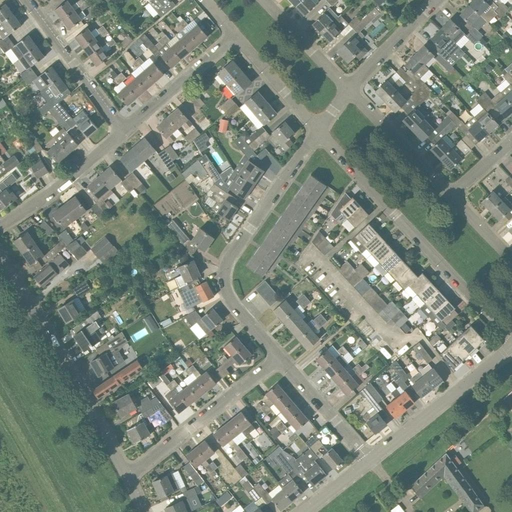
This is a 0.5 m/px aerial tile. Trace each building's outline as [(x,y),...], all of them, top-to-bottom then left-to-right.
[(55,9),(62,19),(79,6),(76,2),(72,6),(68,0),(55,9)] [(151,0),(150,2),(149,3),(161,17),(175,5),(172,1),(172,0),(151,0)] [(312,0),(301,0),(295,6),(304,16),(316,5),(312,0)] [(480,15),(489,6),(493,2),(491,0),(475,0),(470,5),(480,15)] [(87,1),(79,6),(82,10),(90,5),(87,1)] [(0,24),(13,14),(5,3),(0,7),(0,24)] [(357,33),(353,37),(337,51),(348,62),(357,54),(361,58),(367,52),(358,42),(365,36),(361,31),(375,18),(375,17),(379,13),(378,13),(382,9),(379,7),(378,5),(362,20),(353,28),(357,33)] [(470,31),(479,40),(483,36),(478,31),(487,22),(480,15),(470,5),(461,15),(470,25),(474,28),(470,31)] [(79,6),(62,19),(69,29),(82,20),(79,15),(83,12),(82,10),(79,6)] [(312,24),(321,34),(338,17),(330,8),(312,24)] [(0,46),(1,48),(11,40),(7,36),(21,25),(13,14),(0,24),(0,35),(3,39),(0,40),(0,46)] [(330,42),(342,31),(338,26),(345,20),(341,16),(341,15),(341,14),(338,17),(321,34),(330,42)] [(357,15),(348,24),(353,28),(362,20),(357,15)] [(185,28),(188,25),(183,19),(180,22),(185,28)] [(441,29),(451,39),(456,43),(464,34),(460,30),(450,19),(441,29)] [(190,52),(198,44),(188,32),(185,28),(180,22),(176,25),(181,31),(175,35),(179,40),(190,52)] [(208,36),(198,24),(188,32),(198,44),(208,36)] [(106,30),(106,29),(103,26),(97,30),(100,34),(106,30)] [(75,37),(83,47),(100,34),(97,30),(96,29),(91,32),(88,27),(75,37)] [(451,39),(441,29),(431,38),(435,42),(431,45),(439,54),(447,61),(460,48),(456,43),(451,39)] [(465,36),(474,45),(479,40),(470,31),(465,36)] [(171,67),(180,60),(170,47),(167,44),(162,37),(158,41),(163,46),(158,50),(144,33),(139,38),(156,58),(161,54),(162,55),(161,55),(171,67)] [(90,56),(107,43),(103,37),(100,34),(83,47),(90,56)] [(162,37),(167,44),(171,41),(166,34),(162,37)] [(11,49),(18,59),(37,46),(29,35),(16,44),(15,46),(11,40),(1,48),(4,53),(5,53),(11,49)] [(120,44),(125,48),(133,40),(128,36),(120,44)] [(113,39),(107,43),(111,48),(117,43),(113,39)] [(179,40),(175,43),(170,47),(180,60),(190,52),(179,40)] [(107,43),(90,56),(97,66),(110,56),(106,51),(111,48),(107,43)] [(414,55),(425,65),(434,56),(424,45),(414,55)] [(24,79),(34,72),(31,67),(32,66),(45,57),(37,46),(18,59),(26,70),(20,74),(24,79)] [(450,73),(454,69),(448,62),(447,61),(439,54),(435,58),(450,73)] [(410,77),(423,91),(428,96),(433,92),(419,79),(424,75),(429,79),(433,74),(429,70),(429,69),(425,65),(414,55),(405,65),(409,69),(406,73),(410,77)] [(136,60),(141,65),(144,62),(139,57),(136,60)] [(137,69),(141,65),(136,60),(132,63),(137,69)] [(218,73),(227,84),(242,72),(233,61),(218,73)] [(144,70),(154,82),(164,74),(154,62),(149,66),(144,70)] [(47,86),(60,78),(52,66),(38,77),(34,72),(24,79),(28,84),(33,81),(41,91),(47,86)] [(396,72),(401,77),(406,82),(410,77),(406,73),(400,68),(396,72)] [(500,92),(511,105),(511,68),(503,77),(509,84),(500,92)] [(154,82),(144,70),(135,78),(145,90),(154,82)] [(110,74),(119,85),(123,81),(118,76),(118,75),(114,71),(110,74)] [(118,76),(123,81),(126,78),(122,72),(118,76)] [(242,72),(227,84),(236,95),(251,82),(242,72)] [(397,91),(406,82),(401,77),(392,85),(387,80),(376,92),(386,102),(397,91)] [(409,98),(413,102),(414,101),(423,91),(410,77),(406,82),(415,91),(409,98)] [(60,78),(47,86),(55,97),(68,88),(60,78)] [(145,90),(135,78),(127,86),(136,98),(145,90)] [(128,105),(136,98),(127,86),(117,94),(128,105)] [(245,103),(254,114),(268,103),(258,91),(245,103)] [(395,112),(400,106),(406,100),(397,91),(386,102),(395,112)] [(423,91),(414,101),(419,106),(420,105),(428,96),(423,91)] [(506,117),(511,111),(511,105),(500,92),(492,100),(485,92),(480,96),(498,117),(502,113),(506,117)] [(199,109),(204,104),(196,93),(190,98),(199,109)] [(498,117),(480,96),(479,94),(474,98),(483,109),(475,117),(489,133),(498,125),(494,120),(498,117)] [(219,107),(224,113),(236,104),(230,97),(219,107)] [(403,120),(413,131),(425,119),(429,115),(420,105),(419,106),(414,101),(413,102),(404,111),(408,115),(403,120)] [(254,114),(249,118),(258,129),(261,126),(262,126),(263,125),(277,113),(268,103),(254,114)] [(228,117),(228,118),(239,108),(236,104),(224,113),(223,114),(226,119),(228,117)] [(58,142),(68,154),(78,145),(67,131),(71,128),(58,112),(54,106),(48,110),(63,128),(53,136),(58,142)] [(63,108),(58,112),(71,128),(76,124),(63,108)] [(168,117),(178,129),(183,125),(187,130),(192,125),(178,108),(168,117)] [(467,111),(461,116),(465,121),(471,116),(467,111)] [(452,112),(448,116),(452,120),(456,125),(465,135),(475,145),(479,141),(489,133),(475,117),(465,125),(461,120),(460,121),(452,112)] [(425,119),(413,131),(422,140),(427,136),(431,141),(433,138),(442,130),(452,120),(448,116),(437,125),(435,123),(429,124),(425,119)] [(98,128),(88,117),(77,126),(88,137),(98,128)] [(178,129),(168,117),(157,127),(171,143),(177,138),(182,134),(178,129)] [(452,120),(442,130),(446,135),(456,125),(452,120)] [(285,122),(272,133),(281,144),(281,145),(285,150),(292,144),(288,139),(295,134),(285,122)] [(244,141),(248,146),(266,131),(262,126),(261,126),(258,129),(244,141)] [(185,137),(190,143),(200,134),(195,128),(185,137)] [(431,149),(441,159),(455,145),(446,135),(442,130),(433,138),(437,143),(431,149)] [(259,147),(259,145),(270,136),(266,131),(248,146),(253,151),(259,147)] [(461,140),(465,145),(470,150),(476,145),(475,145),(465,135),(461,140)] [(234,142),(245,155),(249,160),(239,174),(254,184),(263,170),(259,167),(262,162),(253,151),(248,146),(244,141),(240,136),(234,142)] [(132,148),(144,162),(156,151),(145,138),(132,148)] [(37,153),(43,149),(36,139),(32,141),(31,142),(37,153)] [(455,145),(441,159),(450,169),(461,158),(457,153),(465,145),(461,140),(455,145)] [(58,163),(68,154),(58,142),(48,151),(58,163)] [(172,161),(178,157),(170,145),(164,149),(172,161)] [(132,172),(144,162),(132,148),(121,158),(132,172)] [(269,152),(265,148),(257,155),(261,160),(269,152)] [(176,166),(172,161),(164,149),(158,154),(169,171),(176,166)] [(214,183),(222,178),(220,175),(205,154),(198,159),(208,174),(214,183)] [(9,172),(10,171),(19,165),(20,164),(14,155),(3,164),(9,172)] [(38,178),(48,171),(41,159),(40,161),(32,167),(38,178)] [(201,179),(208,174),(198,159),(182,173),(185,178),(191,173),(193,175),(196,171),(201,179)] [(99,177),(110,190),(122,180),(110,167),(99,177)] [(239,174),(234,170),(225,184),(226,186),(245,198),(254,184),(239,174)] [(136,189),(143,184),(133,173),(127,178),(135,187),(136,188),(136,189)] [(170,183),(176,178),(173,173),(166,178),(170,183)] [(306,182),(321,193),(326,185),(311,174),(306,182)] [(99,199),(110,190),(99,177),(88,186),(99,199)] [(129,192),(135,187),(127,178),(121,183),(129,192)] [(0,208),(3,207),(4,208),(19,196),(15,191),(6,180),(0,183),(0,208)] [(315,200),(321,193),(306,182),(300,190),(315,200)] [(217,188),(214,191),(210,198),(216,201),(211,207),(217,211),(229,220),(238,207),(224,198),(226,194),(217,188)] [(310,208),(315,200),(300,190),(295,197),(310,208)] [(482,202),(490,211),(502,200),(493,191),(482,202)] [(64,205),(76,219),(87,211),(76,196),(64,205)] [(305,216),(310,208),(295,197),(289,205),(305,216)] [(338,210),(346,218),(361,206),(352,197),(338,210)] [(511,217),(511,204),(505,197),(502,200),(490,211),(499,220),(504,216),(509,221),(511,217)] [(96,204),(104,213),(110,208),(106,203),(102,199),(96,204)] [(99,218),(104,213),(96,204),(90,209),(99,218)] [(64,228),(76,219),(64,205),(53,213),(64,228)] [(299,223),(305,216),(289,205),(284,212),(299,223)] [(361,206),(346,218),(355,228),(369,215),(361,206)] [(294,231),(299,223),(284,212),(279,220),(294,231)] [(289,238),(294,231),(279,220),(273,228),(289,238)] [(48,235),(53,230),(44,221),(39,226),(48,235)] [(360,248),(363,245),(377,232),(369,223),(350,240),(354,244),(355,243),(360,248)] [(183,244),(189,239),(179,226),(172,232),(183,244)] [(200,228),(191,241),(205,251),(214,238),(200,228)] [(283,246),(289,238),(273,228),(268,235),(283,246)] [(67,245),(73,240),(65,229),(59,235),(58,236),(62,240),(67,245)] [(22,253),(36,243),(27,231),(14,241),(22,253)] [(321,252),(330,243),(325,238),(319,231),(312,242),(321,252)] [(363,245),(371,254),(385,241),(377,232),(363,245)] [(278,254),(283,246),(268,235),(263,243),(278,254)] [(91,248),(99,258),(113,246),(105,236),(91,248)] [(57,254),(60,252),(67,245),(62,240),(53,248),(53,249),(57,254)] [(67,248),(71,254),(81,246),(77,240),(67,248)] [(371,254),(380,263),(393,250),(385,241),(371,254)] [(36,243),(22,253),(31,265),(44,256),(36,243)] [(273,261),(278,254),(263,243),(257,250),(273,261)] [(321,252),(324,256),(334,247),(332,245),(330,243),(321,252)] [(267,269),(273,261),(257,250),(252,258),(267,269)] [(380,263),(387,272),(401,259),(393,250),(380,263)] [(60,254),(34,276),(42,287),(58,273),(69,265),(60,254)] [(262,276),(267,269),(252,258),(247,266),(262,276)] [(387,272),(395,280),(409,267),(401,259),(387,272)] [(188,285),(199,280),(197,276),(200,275),(193,260),(178,268),(182,275),(175,278),(178,285),(179,285),(180,287),(187,284),(188,285)] [(346,279),(355,270),(347,261),(337,270),(346,279)] [(363,279),(369,272),(361,264),(355,270),(359,275),(363,279)] [(404,290),(409,286),(418,276),(409,267),(395,280),(404,290)] [(346,279),(350,283),(359,275),(355,270),(346,279)] [(409,286),(417,295),(431,282),(422,272),(418,276),(409,286)] [(350,283),(354,287),(363,279),(359,275),(350,283)] [(78,297),(95,287),(90,278),(73,290),(77,297),(78,297)] [(362,296),(371,288),(363,279),(354,287),(362,296)] [(199,280),(188,285),(183,287),(178,291),(182,299),(183,301),(189,298),(189,299),(193,307),(203,302),(214,296),(206,281),(201,284),(199,280)] [(265,281),(255,290),(259,294),(269,285),(265,281)] [(417,295),(426,304),(439,291),(431,282),(417,295)] [(259,294),(263,298),(273,290),(269,285),(259,294)] [(379,296),(371,288),(362,296),(370,305),(379,296)] [(263,298),(267,302),(276,294),(273,290),(263,298)] [(426,304),(433,312),(447,299),(439,291),(426,304)] [(147,304),(151,302),(146,294),(142,296),(147,304)] [(276,294),(267,302),(270,307),(280,298),(276,294)] [(296,301),(299,305),(307,298),(304,294),(296,301)] [(387,305),(379,296),(370,305),(378,314),(387,305)] [(86,310),(78,297),(77,297),(74,299),(58,309),(67,322),(82,313),(86,310)] [(299,305),(303,309),(311,302),(307,298),(299,305)] [(294,309),(299,305),(296,301),(291,305),(286,299),(273,310),(282,320),(294,309)] [(447,299),(433,312),(445,326),(458,314),(453,310),(455,308),(447,299)] [(378,314),(382,318),(396,305),(392,301),(387,305),(378,314)] [(387,322),(391,319),(400,310),(396,305),(382,318),(387,322)] [(213,309),(201,318),(195,311),(184,317),(179,319),(189,330),(197,323),(206,334),(206,333),(208,336),(213,332),(211,330),(222,320),(213,309)] [(290,330),(303,319),(294,309),(282,320),(290,330)] [(400,310),(391,319),(395,323),(404,315),(400,310)] [(98,311),(92,315),(79,324),(83,330),(76,335),(81,342),(79,343),(84,351),(101,339),(95,331),(101,327),(96,320),(101,317),(98,311)] [(313,320),(317,324),(324,318),(320,314),(313,320)] [(152,331),(159,328),(153,315),(147,317),(152,331)] [(409,319),(404,315),(395,323),(399,328),(401,327),(405,323),(409,319)] [(324,318),(317,324),(320,328),(327,321),(324,318)] [(299,339),(311,329),(303,319),(290,330),(299,339)] [(463,332),(477,347),(485,340),(471,325),(463,332)] [(307,349),(320,339),(311,329),(299,339),(307,349)] [(122,332),(98,348),(102,355),(90,362),(98,376),(114,367),(124,361),(118,351),(129,345),(122,332)] [(470,354),(477,347),(463,332),(456,339),(470,354)] [(224,346),(232,355),(244,346),(236,336),(224,346)] [(462,361),(470,354),(456,339),(448,346),(462,361)] [(427,364),(432,360),(419,342),(412,348),(417,354),(419,353),(427,364)] [(244,346),(232,355),(227,359),(222,364),(215,369),(223,378),(229,373),(227,371),(226,369),(236,360),(240,365),(252,355),(244,346)] [(324,368),(340,355),(337,351),(332,346),(328,349),(316,359),(324,368)] [(340,355),(346,350),(342,346),(337,351),(340,355)] [(454,368),(462,361),(448,346),(440,353),(454,368)] [(340,355),(343,358),(349,353),(346,350),(340,355)] [(332,377),(348,364),(343,358),(340,355),(324,368),(332,377)] [(432,388),(423,376),(419,371),(412,377),(409,373),(406,374),(396,360),(391,364),(397,374),(404,382),(409,378),(409,379),(413,384),(412,385),(421,397),(432,388)] [(98,398),(133,374),(142,368),(138,362),(137,361),(93,390),(98,398)] [(339,387),(361,368),(358,364),(353,368),(349,363),(348,364),(332,377),(339,387)] [(361,368),(339,387),(347,395),(365,381),(360,375),(369,367),(366,363),(361,368)] [(189,368),(194,374),(197,371),(193,365),(192,365),(189,368)] [(190,377),(194,374),(189,368),(185,371),(190,377)] [(423,376),(432,388),(443,380),(433,368),(423,376)] [(140,377),(143,381),(153,374),(150,370),(140,377)] [(179,413),(188,406),(170,383),(161,371),(157,374),(166,386),(174,396),(169,400),(179,413)] [(216,383),(207,371),(197,378),(207,391),(216,383)] [(198,398),(207,391),(197,378),(194,374),(190,377),(184,381),(188,386),(198,398)] [(402,391),(408,387),(404,382),(397,374),(393,377),(402,391)] [(188,406),(198,398),(188,386),(183,389),(179,385),(178,385),(174,380),(170,383),(188,406)] [(270,399),(274,403),(285,393),(278,383),(266,393),(270,399)] [(365,387),(377,403),(383,399),(370,383),(365,387)] [(372,407),(377,403),(365,387),(360,391),(372,407)] [(405,391),(401,394),(397,388),(391,393),(395,398),(405,410),(414,403),(405,391)] [(123,415),(137,408),(129,393),(113,402),(116,408),(116,410),(117,409),(120,415),(122,414),(123,415)] [(274,403),(280,412),(293,402),(285,393),(274,403)] [(157,398),(139,408),(141,413),(160,402),(157,398)] [(395,417),(405,410),(395,398),(386,405),(395,417)] [(160,402),(141,413),(131,419),(134,425),(127,429),(132,438),(134,437),(137,442),(150,435),(145,426),(151,423),(149,418),(159,412),(167,422),(172,418),(160,402)] [(280,412),(288,421),(301,411),(293,402),(280,412)] [(263,412),(269,406),(266,403),(260,408),(263,412)] [(369,414),(368,412),(363,416),(367,422),(375,433),(387,425),(383,420),(388,417),(377,403),(372,407),(375,410),(369,414)] [(269,406),(263,412),(266,416),(273,410),(269,406)] [(242,431),(245,437),(250,433),(256,429),(242,411),(232,419),(242,431)] [(301,411),(288,421),(293,426),(296,431),(309,420),(301,411)] [(223,426),(233,439),(242,431),(232,419),(223,426)] [(269,432),(272,435),(284,425),(281,421),(269,432)] [(274,440),(282,434),(288,428),(284,425),(272,435),(271,436),(274,440)] [(232,448),(233,447),(237,444),(233,439),(223,426),(213,434),(223,446),(228,443),(232,448)] [(245,437),(250,442),(254,439),(250,433),(245,437)] [(196,448),(209,465),(213,461),(214,461),(210,457),(215,453),(205,440),(196,448)] [(309,448),(317,458),(322,454),(323,455),(323,456),(333,469),(343,461),(332,448),(329,451),(324,445),(319,440),(309,448)] [(247,456),(237,444),(233,447),(237,452),(235,453),(241,461),(247,456)] [(205,468),(206,467),(209,465),(196,448),(186,455),(196,468),(201,464),(205,468)] [(288,474),(291,478),(297,473),(288,461),(278,448),(268,455),(272,459),(275,457),(288,474)] [(299,453),(288,461),(297,473),(301,469),(313,484),(326,474),(317,463),(317,464),(314,460),(317,458),(309,448),(300,454),(299,453)] [(446,453),(435,463),(411,486),(418,496),(444,473),(462,496),(463,498),(466,503),(473,511),(490,511),(490,509),(488,506),(485,506),(484,504),(455,465),(459,463),(454,456),(450,459),(446,453)] [(213,461),(209,465),(214,470),(218,468),(213,461)] [(198,486),(204,481),(189,463),(183,467),(198,486)] [(211,473),(214,470),(209,465),(206,467),(210,474),(211,473)] [(174,491),(181,488),(183,487),(176,472),(167,476),(161,478),(158,479),(159,479),(153,482),(160,497),(174,491)] [(242,485),(248,480),(245,476),(242,479),(239,482),(242,485)] [(292,501),(303,493),(292,480),(281,488),(282,490),(292,501)] [(262,498),(266,504),(267,504),(273,500),(271,498),(272,498),(269,494),(267,492),(266,493),(258,483),(253,487),(261,497),(262,498)] [(166,511),(190,511),(194,510),(189,498),(197,494),(194,487),(183,492),(186,499),(183,501),(165,509),(166,511)] [(247,492),(255,502),(261,497),(253,487),(247,492)] [(282,490),(272,498),(271,498),(273,500),(281,510),(292,501),(282,490)] [(221,496),(225,501),(232,496),(228,491),(221,496)] [(244,510),(245,511),(262,511),(258,507),(254,502),(244,510)]
